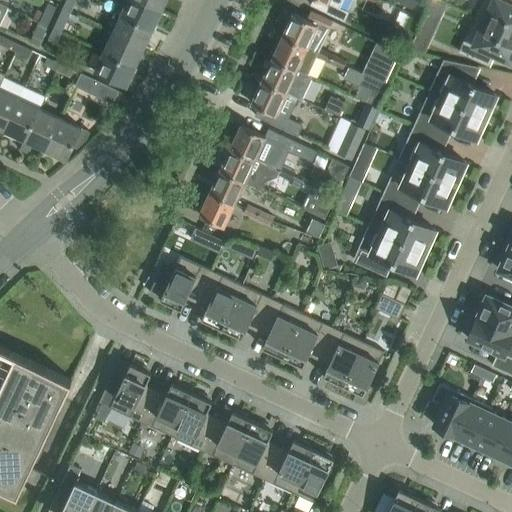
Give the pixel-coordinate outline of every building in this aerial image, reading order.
[(162,11),(137,0),(127,0),(120,14),(153,30),(162,11)] [(137,0),(162,11),(166,0),(137,0)] [(340,6),(343,0),(312,0),(311,4),(347,21),(351,12),(340,6)] [(420,0),(403,0),(403,2),(417,9),(420,0)] [(511,5),(506,3),(507,0),(483,0),(476,17),(511,33),(511,5)] [(48,25),(57,6),(49,3),(45,10),(40,21),(48,25)] [(62,32),(70,13),(62,9),(54,28),(62,32)] [(294,13),(283,36),(307,47),(318,25),(328,30),(333,21),(311,11),(307,19),(294,13)] [(400,11),(397,19),(409,24),(412,16),(400,11)] [(153,30),(120,14),(112,33),(144,48),(153,30)] [(511,33),(476,17),(460,52),(484,63),(490,51),(511,61),(511,57),(511,33)] [(39,45),(48,25),(40,21),(31,41),(39,45)] [(56,43),(62,32),(54,28),(48,40),(56,43)] [(427,36),(416,31),(410,44),(421,49),(427,36)] [(144,48),(112,33),(103,51),(136,67),(144,48)] [(19,44),(0,35),(0,45),(15,52),(19,44)] [(283,36),(272,59),(297,70),(297,69),(309,74),(318,52),(307,47),(283,36)] [(28,58),(32,50),(19,44),(15,52),(28,58)] [(320,48),(316,57),(330,63),(334,54),(320,48)] [(136,67),(103,51),(94,71),(127,86),(136,67)] [(334,54),(330,63),(344,69),(345,65),(347,61),(334,54)] [(56,71),(60,63),(47,57),(44,65),(56,71)] [(272,59),(262,81),(286,92),(298,98),(302,100),(313,76),(309,74),(297,69),(297,70),(272,59)] [(445,59),(431,91),(488,117),(494,105),(491,104),(496,94),(468,81),(475,65),(445,59)] [(347,61),(345,65),(355,70),(357,65),(347,61)] [(70,78),(73,70),(60,63),(56,71),(70,78)] [(118,91),(94,79),(81,73),(75,86),(112,104),(118,91)] [(376,80),(366,102),(377,108),(387,85),(376,80)] [(262,81),(251,103),(276,115),(288,120),(289,119),(298,98),(286,92),(262,81)] [(20,98),(0,88),(0,128),(4,131),(20,98)] [(488,117),(431,91),(415,124),(442,137),(447,125),(476,138),(480,128),(483,129),(488,117)] [(26,141),(41,108),(20,98),(4,131),(25,140),(26,141)] [(377,108),(366,102),(356,125),(365,129),(369,130),(370,129),(379,108),(377,108)] [(46,150),(61,118),(41,108),(26,141),(25,140),(20,150),(29,153),(33,144),(46,150)] [(90,131),(82,127),(61,118),(46,150),(66,160),(72,146),(77,148),(87,139),(90,131)] [(288,120),(285,127),(301,135),(304,126),(289,119),(288,120)] [(268,160),(276,143),(266,136),(241,124),(231,147),(255,159),(255,158),(267,163),(268,160)] [(437,148),(442,137),(415,124),(400,158),(412,163),(458,184),(463,173),(461,172),(465,161),(437,148)] [(313,160),(317,150),(292,138),(286,150),(313,160)] [(255,158),(255,159),(231,147),(220,170),(245,181),(261,189),(265,180),(276,177),(277,174),(264,168),(267,163),(255,158)] [(277,174),(281,166),(268,160),(267,163),(264,168),(277,174)] [(458,184),(412,163),(403,182),(392,177),(385,192),(412,204),(417,192),(445,205),(450,195),(453,196),(458,184)] [(295,172),(281,166),(277,174),(291,181),(295,172)] [(234,204),(245,181),(220,170),(209,193),(234,204)] [(326,190),(315,213),(324,217),(335,195),(326,190)] [(407,216),(412,204),(385,192),(370,226),(427,252),(433,240),(430,239),(435,229),(407,216)] [(224,226),(234,204),(209,193),(199,215),(224,226)] [(256,219),(260,211),(247,205),(244,213),(256,219)] [(274,217),(260,211),(256,219),(270,225),(274,217)] [(427,252),(370,226),(354,260),(381,272),(387,260),(415,273),(420,262),(422,263),(427,252)] [(224,239),(211,233),(206,244),(219,250),(224,239)] [(511,248),(505,246),(499,259),(502,261),(499,269),(511,274),(511,248)] [(337,266),(334,254),(322,257),(325,269),(337,266)] [(197,303),(212,270),(181,256),(175,267),(163,262),(150,289),(162,295),(160,299),(166,302),(165,305),(173,309),(175,306),(181,309),(186,298),(197,303)] [(222,328),(242,284),(212,270),(197,303),(207,307),(201,319),(208,322),(207,325),(215,329),(217,326),(222,328)] [(257,331),(273,299),(242,284),(222,328),(227,331),(225,333),(234,338),(236,335),(242,338),(247,326),(257,331)] [(406,304),(413,289),(401,284),(395,299),(406,304)] [(399,319),(406,304),(395,299),(382,293),(375,307),(399,319)] [(511,331),(511,305),(487,294),(483,302),(480,301),(473,314),(511,331)] [(283,357),(303,313),(273,299),(257,331),(268,336),(262,347),(269,350),(267,353),(276,357),(278,354),(283,357)] [(318,360),(334,327),(303,313),(283,357),(288,359),(286,362),(295,366),(296,363),(303,366),(308,355),(318,360)] [(511,331),(473,314),(467,328),(471,330),(467,338),(498,352),(492,365),(511,373),(511,331)] [(344,385),(364,341),(334,327),(318,360),(328,364),(323,376),(330,379),(328,382),(337,386),(338,383),(344,385)] [(364,395),(384,351),(364,341),(344,385),(349,387),(347,390),(356,394),(357,392),(364,395)] [(30,469),(72,379),(71,378),(0,345),(0,486),(18,494),(24,482),(40,490),(47,476),(30,469)] [(156,389),(146,384),(151,373),(145,370),(146,367),(138,363),(136,366),(130,363),(110,407),(141,421),(156,389)] [(482,376),(485,369),(474,364),(471,371),(482,376)] [(493,381),(496,374),(485,369),(482,376),(493,381)] [(171,436),(192,392),(187,389),(188,387),(180,382),(178,385),(172,382),(167,394),(156,389),(141,421),(171,436)] [(455,434),(472,397),(440,382),(432,399),(443,405),(434,425),(455,434)] [(217,417),(207,413),(212,401),(206,398),(207,395),(198,391),(197,394),(192,392),(171,436),(202,450),(217,417)] [(492,407),(472,397),(455,434),(474,443),(489,411),(490,411),(492,407)] [(232,464),(253,420),(248,418),(249,415),(240,411),(239,414),(233,411),(227,422),(217,417),(202,450),(232,464)] [(494,453),(509,420),(490,411),(489,411),(474,443),(494,453)] [(278,446),(268,441),(273,430),(267,427),(268,424),(259,420),(258,423),(253,420),(232,464),(263,478),(278,446)] [(511,461),(511,421),(509,420),(494,453),(511,461)] [(293,492),(314,449),(309,446),(310,443),(301,439),(300,442),(293,439),(288,450),(278,446),(263,478),(293,492)] [(314,502),(334,458),(328,455),(329,452),(320,448),(319,451),(314,449),(293,492),(314,502)] [(86,511),(97,490),(76,480),(81,468),(70,463),(49,508),(57,511),(86,511)] [(383,492),(373,511),(412,511),(419,498),(414,495),(416,492),(407,488),(405,491),(399,488),(395,498),(383,492)] [(112,511),(118,500),(97,490),(86,511),(112,511)] [(437,511),(439,507),(433,504),(434,501),(426,497),(424,500),(419,498),(412,511),(437,511)] [(137,511),(138,510),(118,500),(112,511),(137,511)]
